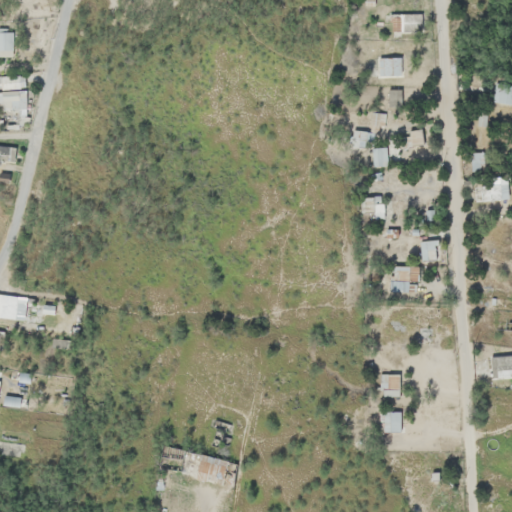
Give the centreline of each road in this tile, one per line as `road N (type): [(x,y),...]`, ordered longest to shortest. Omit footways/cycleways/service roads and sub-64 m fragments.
road 1 (residential): [(440,0),(471,511)]
road 2 (residential): [(66,0),(0,255)]
